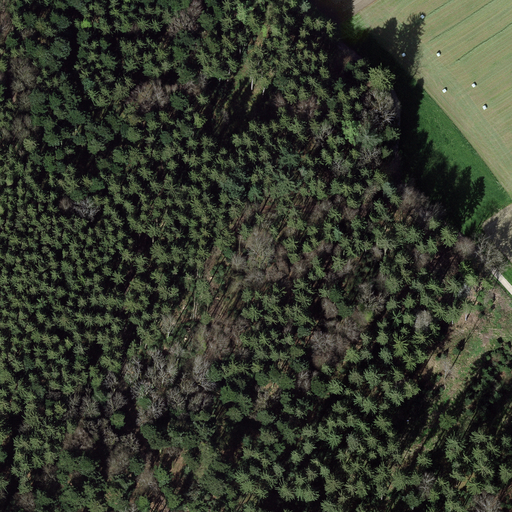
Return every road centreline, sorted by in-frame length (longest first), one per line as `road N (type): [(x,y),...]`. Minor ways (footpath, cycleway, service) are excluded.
road 1 (track): [(95,0),(164,293),(122,345),(36,396)]
road 2 (track): [(292,0),(396,89),(400,182),(459,221),(511,287)]
